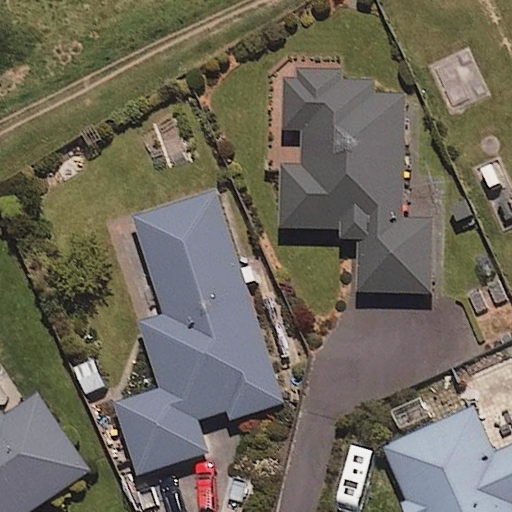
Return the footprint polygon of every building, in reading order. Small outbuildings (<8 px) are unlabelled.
[(487,94),(467,50),(433,67),(453,110),(487,94)] [(371,72),(289,73),(289,132),(305,132),(305,149),(283,149),(283,233),(362,232),(362,297),(437,296),(437,223),(409,223),(409,99),(372,99),(371,72)] [(287,407),(220,194),(138,219),(170,320),(145,328),(166,394),(121,408),(143,479),(211,457),(204,433),(287,407)] [(7,423),(0,411),(0,511),(38,511),(93,476),(42,400),(7,423)] [(511,511),(511,451),(497,458),(478,412),(386,451),(412,511),(511,511)]
